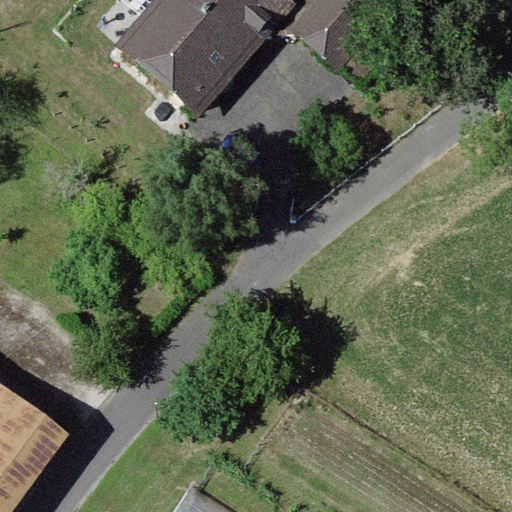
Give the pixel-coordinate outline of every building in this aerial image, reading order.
[(279,0),(174,0),(127,55),(200,118),(265,43),(293,11),(279,0)] [(368,0),(334,0),(304,36),(346,72),(391,18),(368,0)] [(0,378),(0,401),(49,438),(60,423),(0,378)] [(0,511),(13,511),(62,448),(49,438),(0,401),(0,511)] [(180,511),(247,511),(198,482),(180,511)]
